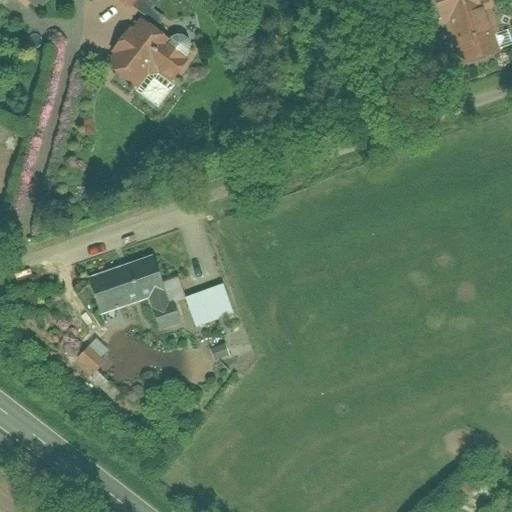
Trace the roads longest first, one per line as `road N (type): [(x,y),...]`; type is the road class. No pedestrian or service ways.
road 1 (unclassified): [(511,84),(0,266)]
road 2 (primary): [(127,511),(0,413)]
